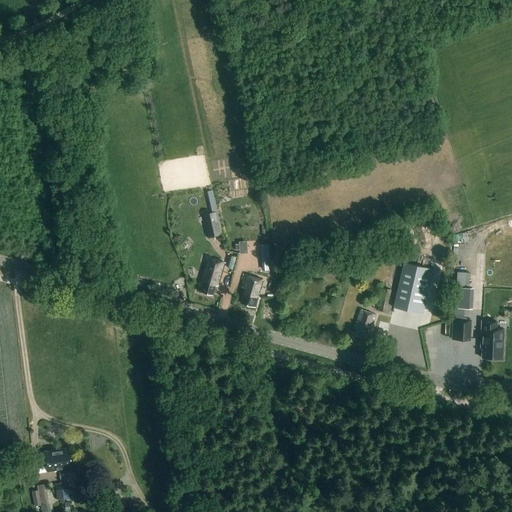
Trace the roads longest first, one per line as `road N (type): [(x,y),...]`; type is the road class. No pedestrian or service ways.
road 1 (tertiary): [(511,391),(416,378),(0,261)]
road 2 (track): [(153,511),(115,438),(51,419),(32,403),(19,267)]
